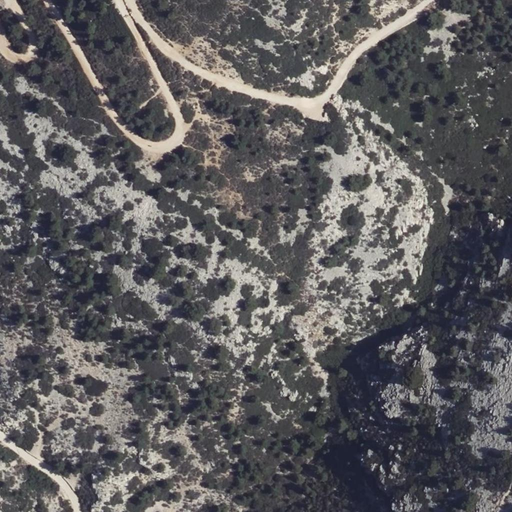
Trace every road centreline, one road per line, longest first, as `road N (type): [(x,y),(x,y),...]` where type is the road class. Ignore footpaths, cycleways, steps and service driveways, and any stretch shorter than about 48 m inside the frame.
road 1 (track): [(129,0),(158,40),(195,69),(292,101),(327,94),(363,46),(429,0)]
road 2 (track): [(117,0),(180,120),(177,143),(158,148),(139,142),(106,104),(47,0)]
